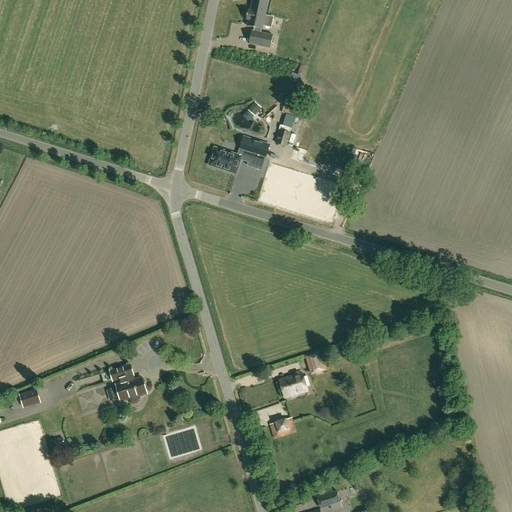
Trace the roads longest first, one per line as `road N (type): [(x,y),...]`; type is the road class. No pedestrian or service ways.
road 1 (unclassified): [(511,293),(175,188)]
road 2 (unclassified): [(262,511),(175,213),(175,188)]
road 3 (unclassified): [(175,188),(214,0)]
road 4 (unclassified): [(175,188),(0,133)]
